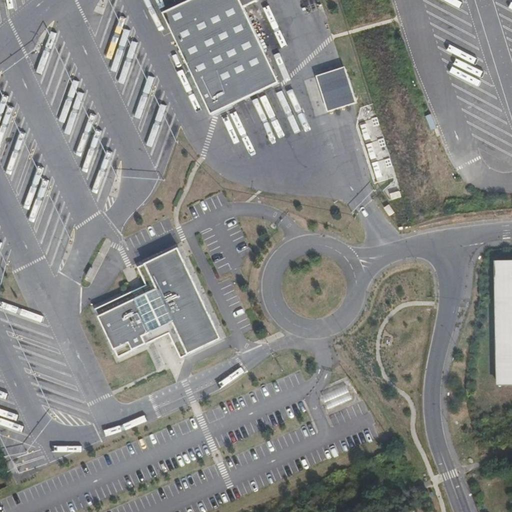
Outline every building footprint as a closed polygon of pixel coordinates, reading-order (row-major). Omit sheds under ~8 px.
[(188,0),(164,11),(212,113),(241,99),(254,94),(264,89),(281,81),(245,6),(257,0),(188,0)] [(328,71),(318,75),(329,110),(340,107),(358,101),(347,66),(328,71)] [(180,246),(170,251),(175,260),(184,256),(180,246)] [(96,307),(119,356),(155,339),(170,332),(183,359),(222,337),(184,256),(175,260),(170,251),(139,265),(147,283),(130,291),(96,307)] [(511,258),(496,259),(497,384),(511,383),(511,258)] [(325,407),(350,403),(347,386),(322,390),(325,407)]
